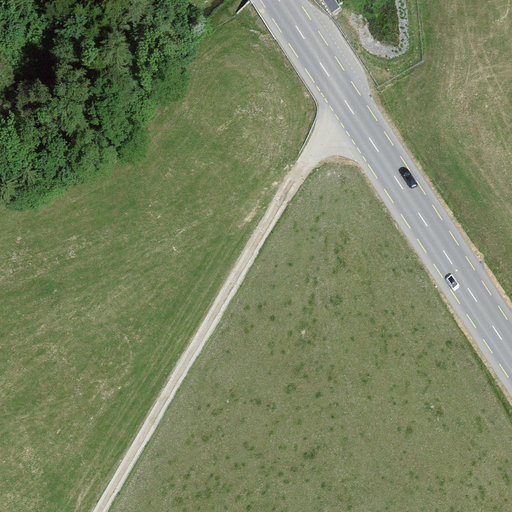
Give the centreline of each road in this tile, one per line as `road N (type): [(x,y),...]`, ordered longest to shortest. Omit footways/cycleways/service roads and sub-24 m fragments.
road 1 (track): [(102,511),(346,99)]
road 2 (secondary): [(511,352),(278,0)]
